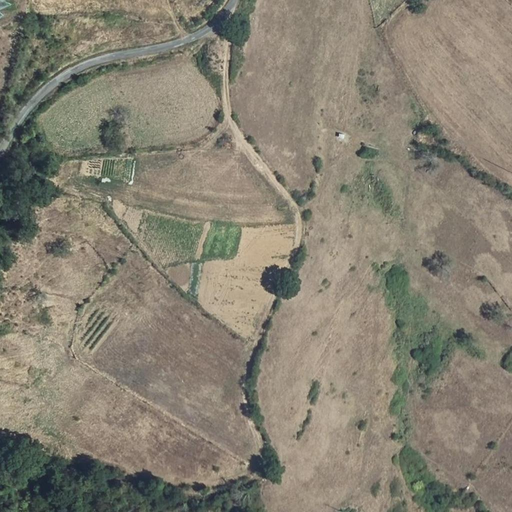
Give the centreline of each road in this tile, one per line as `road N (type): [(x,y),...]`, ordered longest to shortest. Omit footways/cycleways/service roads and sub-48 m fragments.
road 1 (track): [(31,461),(97,459),(161,480),(226,483),(252,451),(236,378),(257,304),(291,248),(294,228),(287,204),(247,169),(225,128),(230,0)]
road 2 (unclassified): [(229,0),(198,37),(77,68),(27,103),(0,137)]
road 3 (track): [(225,128),(191,153),(62,169)]
